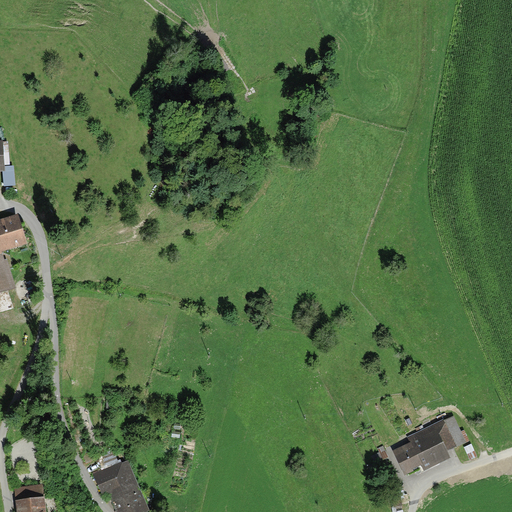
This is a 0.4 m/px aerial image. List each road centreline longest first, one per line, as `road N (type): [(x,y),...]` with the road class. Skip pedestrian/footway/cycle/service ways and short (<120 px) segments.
road 1 (residential): [(109,511),(76,474),(63,436),(49,298)]
road 2 (residential): [(49,298),(0,442)]
road 3 (residential): [(511,449),(419,485),(407,511)]
